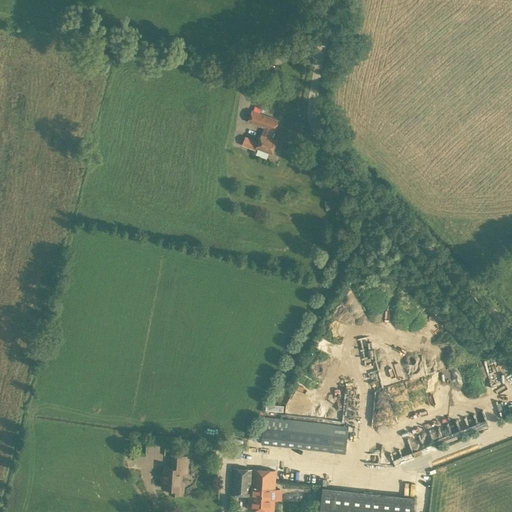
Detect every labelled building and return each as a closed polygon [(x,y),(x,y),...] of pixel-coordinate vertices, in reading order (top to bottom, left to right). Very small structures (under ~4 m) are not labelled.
[(281,83),(278,75),(255,84),(258,92),(281,83)] [(251,123),(267,129),(262,144),(248,139),(245,147),(257,151),(258,149),(275,154),(278,144),(275,143),(276,140),(274,140),(277,132),(281,121),(255,112),(251,123)] [(327,211),(341,209),(340,200),(325,202),(327,211)] [(370,337),(360,337),(361,357),(371,357),(370,337)] [(480,410),(430,433),(435,443),(445,439),(485,420),(480,410)] [(330,451),(333,424),(264,417),(260,444),(330,451)] [(172,456),(171,468),(164,467),(163,488),(170,488),(170,493),(180,494),(181,473),(186,473),(187,457),(172,456)] [(230,494),(249,495),(248,509),(273,510),(274,469),(231,468),(230,494)] [(414,496),(415,483),(405,482),(404,495),(414,496)] [(412,511),(414,497),(322,487),(319,511),(412,511)]
